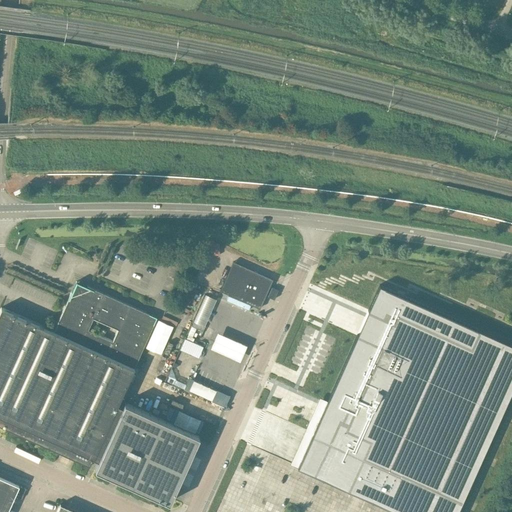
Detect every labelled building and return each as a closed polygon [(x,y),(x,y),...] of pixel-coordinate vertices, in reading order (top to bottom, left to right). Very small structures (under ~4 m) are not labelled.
[(207,257),(195,284),(218,295),(220,290),(259,308),(272,279),(233,261),(230,267),(207,257)] [(0,425),(58,452),(59,453),(74,459),(75,460),(89,466),(93,458),(98,460),(94,468),(111,476),(120,480),(169,502),(177,485),(184,468),(185,466),(191,453),(199,436),(124,402),(122,406),(117,404),(156,317),(146,312),(87,285),(76,281),(71,291),(58,321),(54,331),(48,328),(44,326),(1,307),(0,309),(0,425)] [(316,425),(297,467),(397,511),(456,511),(511,387),(511,343),(379,284),(367,310),(357,334),(326,404),(316,425)] [(216,297),(204,292),(192,318),(204,324),(216,297)] [(158,319),(146,347),(161,354),(173,326),(158,319)] [(239,358),(246,341),(216,328),(209,344),(239,358)] [(193,380),(189,389),(211,400),(216,390),(193,380)] [(0,511),(6,511),(8,509),(13,498),(18,485),(0,476),(0,511)] [(26,488),(20,486),(16,496),(21,498),(26,488)]
